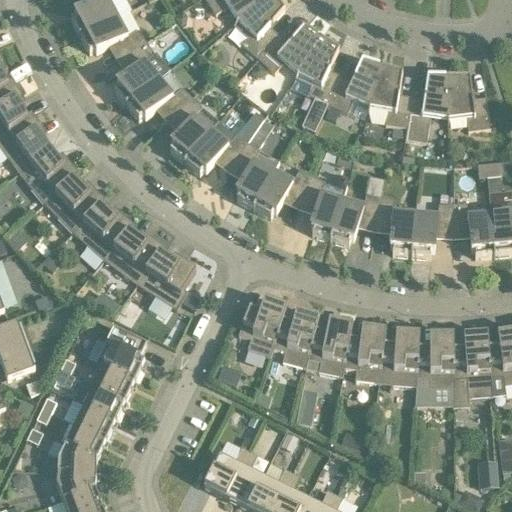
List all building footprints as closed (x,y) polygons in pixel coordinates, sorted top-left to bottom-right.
[(71,25),(80,42),(117,22),(107,3),(105,3),(103,0),(91,0),(89,1),(93,10),(75,20),(77,23),(73,25),(72,25),(71,25)] [(161,3),(159,0),(145,0),(149,9),(161,3)] [(207,0),(204,2),(216,20),(228,13),(237,27),(270,0),(207,0)] [(242,51),(258,65),(279,41),(269,33),(285,16),(271,0),(270,0),(237,27),(233,31),(233,32),(248,44),(242,51)] [(184,16),(175,22),(181,32),(187,28),(187,21),(184,16)] [(114,49),(123,64),(146,48),(138,36),(128,42),(117,22),(80,42),(89,59),(90,59),(90,58),(94,56),(96,59),(114,49)] [(279,41),(258,65),(275,79),(284,68),(298,80),(321,44),(304,32),(288,50),(279,41)] [(321,44),(298,80),(314,88),(308,101),(328,110),(341,82),(329,76),(339,55),(321,44)] [(127,111),(159,85),(171,76),(156,58),(154,59),(146,48),(123,64),(133,76),(117,90),(119,93),(116,96),(115,95),(114,96),(127,111)] [(341,82),(328,110),(347,119),(353,106),(370,114),(382,72),(362,66),(352,87),(341,82)] [(259,68),(251,76),(257,81),(263,81),(268,76),(259,68)] [(382,72),(370,114),(388,117),(385,131),(407,134),(412,103),(399,101),(402,78),(382,72)] [(412,103),(407,134),(405,146),(427,149),(430,123),(449,126),(449,82),(427,82),(424,105),(412,103)] [(449,82),(449,126),(466,124),(468,138),(490,135),(486,101),(485,101),(485,104),(473,105),(470,82),(449,82)] [(159,85),(127,111),(139,126),(140,125),(139,125),(143,122),(145,125),(161,111),(171,123),(172,124),(192,104),(182,94),(173,102),(159,85)] [(26,111),(23,106),(13,88),(8,91),(8,92),(0,96),(0,144),(27,125),(27,124),(21,114),(26,111)] [(185,169),(211,137),(219,127),(202,113),(192,104),(172,124),(185,134),(171,150),(174,153),(171,156),(170,157),(185,169)] [(333,126),(338,115),(327,111),(322,121),(333,126)] [(47,142),(43,137),(32,121),(27,124),(27,125),(0,144),(0,153),(19,180),(49,156),(42,146),(47,142)] [(406,135),(392,132),(391,142),(405,144),(406,135)] [(219,162),(232,173),(248,149),(236,141),(228,151),(211,137),(185,169),(200,181),(201,180),(200,180),(203,176),(206,179),(219,162)] [(255,139),(248,149),(258,156),(265,146),(255,139)] [(248,149),(232,173),(246,180),(236,199),(240,201),(238,205),(237,205),(236,206),(254,215),(273,178),(279,167),(260,157),(248,149)] [(62,162),(57,166),(49,156),(19,180),(44,210),(74,185),(74,186),(79,182),(62,162)] [(479,184),(511,180),(511,167),(477,172),(479,184)] [(286,202),(301,209),(312,183),(298,177),(292,188),(273,178),(254,215),(271,224),(272,223),(271,223),(273,219),(277,220),(286,202)] [(313,240),(312,240),(312,241),(330,246),(342,206),(346,194),(325,188),(312,183),(301,209),(302,209),(317,214),(311,234),(314,235),(313,240)] [(360,227),(376,231),(381,203),(385,186),(370,183),(363,213),(342,206),(330,246),(349,252),(349,251),(349,250),(350,246),(354,247),(360,227)] [(105,209),(91,194),(87,190),(83,194),(74,186),(74,185),(44,210),(73,239),(100,212),(101,213),(105,209)] [(381,203),(376,231),(392,233),(390,254),(393,254),(393,259),(392,259),(392,260),(412,262),(416,221),(394,219),(395,206),(381,203)] [(436,238),(452,238),(453,238),(453,210),(439,210),(437,223),(416,221),(412,262),(431,264),(431,263),(430,263),(431,258),(434,258),(436,238)] [(453,210),(453,238),(469,237),(471,258),(475,258),(476,262),(475,262),(475,264),(494,262),(490,220),(468,223),(467,210),(453,210)] [(511,218),(490,220),(494,262),(511,259),(511,211),(511,212),(511,218)] [(114,216),(112,218),(110,221),(101,213),(100,212),(73,239),(104,267),(129,238),(130,238),(134,233),(114,216)] [(20,255),(27,248),(17,237),(10,245),(20,255)] [(164,256),(148,244),(143,240),(139,245),(130,238),(129,238),(104,267),(137,291),(160,260),(161,261),(164,256)] [(196,276),(179,265),(174,262),(171,267),(161,261),(160,260),(137,291),(177,316),(188,298),(184,295),(196,276)] [(52,263),(44,271),(51,278),(59,270),(52,263)] [(40,316),(54,312),(49,300),(36,305),(40,316)] [(105,317),(113,323),(120,313),(112,307),(105,317)] [(271,364),(274,355),(283,326),(287,315),(286,315),(286,316),(271,311),(268,320),(250,314),(238,342),(251,346),(247,356),(271,364)] [(300,331),(283,326),(274,355),(285,358),(282,368),(306,375),(306,374),(316,337),(320,325),(319,325),(318,326),(303,322),(300,331)] [(86,325),(83,331),(86,333),(95,331),(97,327),(91,324),(86,325)] [(35,376),(17,328),(0,334),(0,364),(8,386),(35,376)] [(316,337),(306,374),(319,377),(319,379),(343,384),(344,375),(350,345),(353,333),(351,333),(351,334),(336,331),(334,340),(316,337)] [(135,387),(144,369),(148,371),(149,369),(132,361),(139,348),(141,349),(141,348),(128,342),(113,335),(106,349),(113,353),(104,372),(135,387)] [(350,345),(344,375),(356,376),(355,387),(379,390),(384,350),(386,339),(385,338),(385,340),(369,338),(368,347),(350,345)] [(506,351),(488,353),(491,384),(503,382),(504,392),(511,391),(511,340),(505,341),(506,351)] [(471,354),(454,355),(454,385),(454,394),(454,400),(467,399),(468,405),(492,403),(491,384),(488,353),(488,341),(486,341),(486,343),(471,344),(471,354)] [(384,350),(379,390),(393,392),(417,393),(417,384),(419,354),(420,342),(419,342),(419,343),(403,342),(402,352),(384,350)] [(419,354),(417,384),(430,384),(430,395),(454,394),(454,385),(454,355),(454,343),(452,343),(453,344),(437,344),(437,354),(419,354)] [(66,364),(61,376),(71,380),(76,369),(66,364)] [(135,388),(135,387),(104,372),(94,392),(126,407),(134,389),(138,390),(139,389),(135,388)] [(226,374),(221,372),(217,385),(221,387),(226,374)] [(71,380),(61,376),(56,386),(72,394),(78,384),(71,380)] [(27,390),(31,401),(45,396),(41,385),(27,390)] [(129,409),(126,407),(94,392),(85,411),(116,426),(125,408),(128,410),(129,409)] [(271,404),(259,400),(256,411),(267,415),(271,404)] [(47,404),(42,415),(52,420),(57,408),(47,404)] [(27,424),(33,411),(22,406),(16,419),(27,424)] [(106,446),(116,428),(119,430),(120,429),(116,426),(85,411),(75,431),(106,446)] [(313,417),(298,414),(296,429),(310,432),(313,417)] [(52,420),(42,415),(37,426),(46,430),(52,420)] [(258,437),(262,429),(252,423),(248,431),(258,437)] [(110,448),(106,446),(75,431),(65,451),(97,466),(106,448),(110,449),(110,448)] [(43,440),(32,434),(27,445),(38,451),(43,440)] [(365,447),(346,439),(340,452),(359,460),(365,447)] [(250,456),(255,445),(246,441),(241,452),(250,456)] [(96,480),(97,466),(65,451),(58,466),(58,479),(100,481),(100,480),(96,480)] [(210,497),(225,504),(249,458),(242,454),(234,469),(220,461),(204,494),(205,494),(205,493),(210,496),(210,497)] [(257,462),(249,458),(225,504),(240,511),(248,511),(263,483),(250,476),(257,462)] [(372,468),(379,471),(383,462),(376,459),(372,468)] [(502,479),(511,478),(511,465),(500,467),(502,479)] [(480,491),(497,490),(496,467),(479,468),(480,491)] [(275,511),(292,479),(285,475),(277,490),(263,483),(248,511),(275,511)] [(426,478),(415,479),(415,489),(426,488),(426,478)] [(63,508),(96,496),(96,481),(100,482),(100,481),(58,479),(57,492),(63,508)] [(300,483),(292,479),(275,511),(302,511),(307,505),(293,498),(300,483)] [(343,504),(347,496),(340,493),(337,501),(343,504)] [(64,511),(101,511),(96,496),(63,508),(64,511)] [(480,511),(485,505),(465,496),(458,509),(464,511),(480,511)] [(302,511),(329,511),(336,501),(327,497),(320,511),(307,505),(302,511)] [(339,511),(343,505),(336,501),(329,511),(339,511)]
